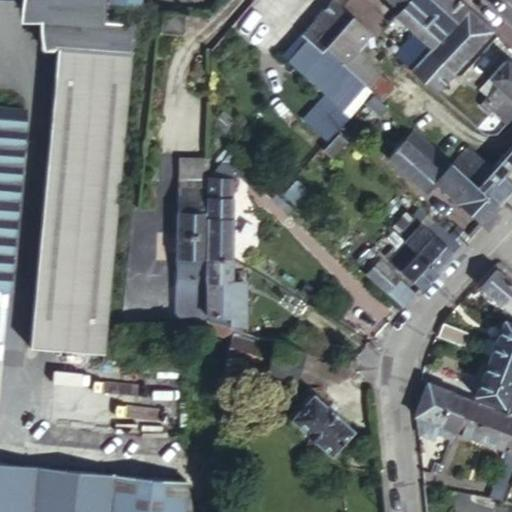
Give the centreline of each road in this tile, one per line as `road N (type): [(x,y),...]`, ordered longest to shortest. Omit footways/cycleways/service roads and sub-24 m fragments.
road 1 (unclassified): [(10,0),(5,71),(40,91),(8,392),(166,405)]
road 2 (residential): [(405,511),(389,372),(400,339),(492,234)]
